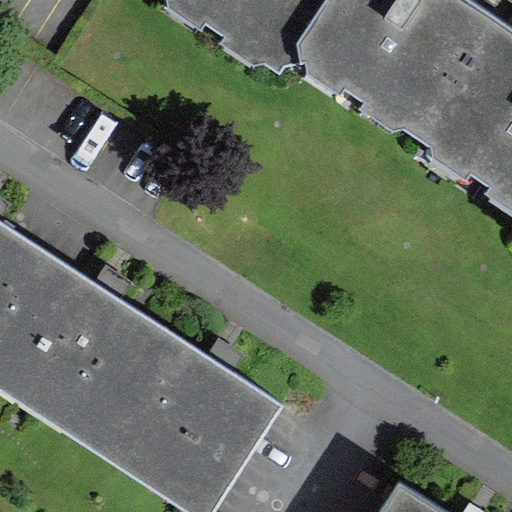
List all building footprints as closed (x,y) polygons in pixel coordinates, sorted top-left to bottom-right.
[(327,0),(154,0),(274,80),(286,62),(327,0)] [(496,21),(464,0),(327,0),(286,62),(411,147),(496,21)] [(511,31),(496,21),(411,147),(511,215),(511,31)] [(0,317),(43,252),(0,223),(0,317)] [(43,252),(0,317),(0,403),(100,469),(183,344),(43,252)] [(183,344),(100,469),(165,511),(218,511),(285,411),(183,344)] [(455,511),(401,477),(378,511),(455,511)]
